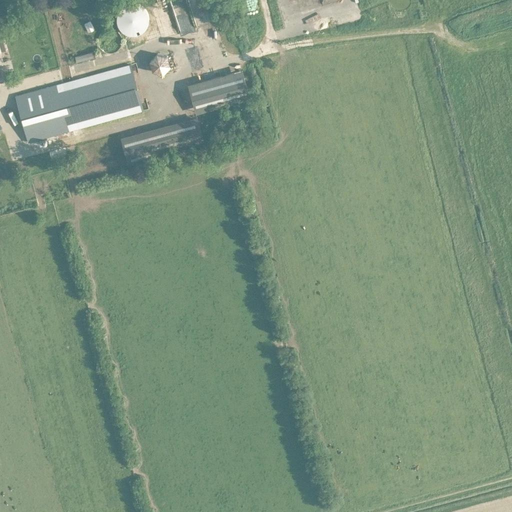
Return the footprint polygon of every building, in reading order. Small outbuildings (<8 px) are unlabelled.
[(143,8),(142,7),(140,6),(139,4),(137,3),(136,3),(134,2),(133,2),(131,1),(130,1),(128,1),(127,1),(125,2),(123,2),(121,3),(119,4),(118,6),(116,8),(115,9),(114,12),(113,14),(113,16),(113,19),(113,21),(114,24),(115,26),(116,28),(118,30),(120,31),(123,32),(125,33),(127,34),(129,34),(131,34),(133,33),(136,32),(138,31),(140,30),(142,28),(143,26),(144,23),(145,21),(145,19),(145,17),(145,15),(145,13),(144,11),(144,10),(143,8)] [(252,24),(253,32),(260,31),(259,23),(252,24)] [(117,33),(116,32),(115,31),(114,30),(113,29),(112,29),(111,28),(110,28),(108,28),(107,27),(106,27),(105,28),(104,28),(102,28),(101,29),(99,30),(98,31),(97,32),(96,33),(95,35),(95,37),(95,39),(95,40),(95,42),(96,44),(96,46),(97,47),(99,49),(100,50),(102,51),(103,51),(105,51),(107,52),(108,52),(110,51),(112,51),(113,50),(115,49),(116,47),(117,46),(118,44),(119,42),(119,41),(119,39),(119,38),(118,36),(118,35),(117,34),(117,33)] [(149,41),(143,45),(147,53),(154,49),(149,41)] [(186,56),(211,56),(211,47),(186,47),(186,56)] [(13,95),(26,141),(140,109),(127,63),(13,95)]
